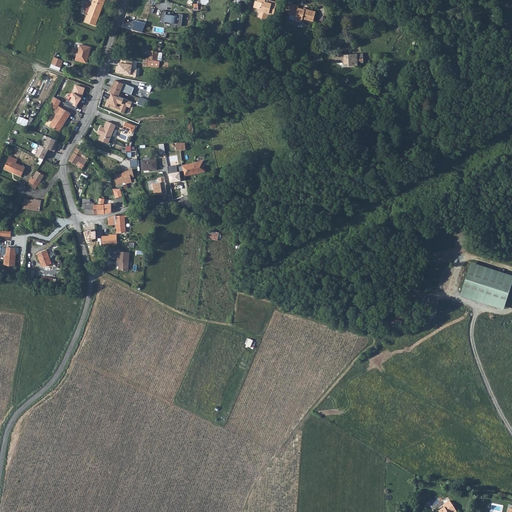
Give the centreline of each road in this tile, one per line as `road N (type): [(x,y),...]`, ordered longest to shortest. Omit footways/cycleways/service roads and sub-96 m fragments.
road 1 (unclassified): [(0,474),(8,430),(52,382),(86,305),(90,269),(76,217)]
road 2 (unclassified): [(62,170),(124,0)]
road 3 (track): [(374,0),(425,18),(468,85),(511,89)]
road 4 (residential): [(76,217),(166,203),(239,218)]
